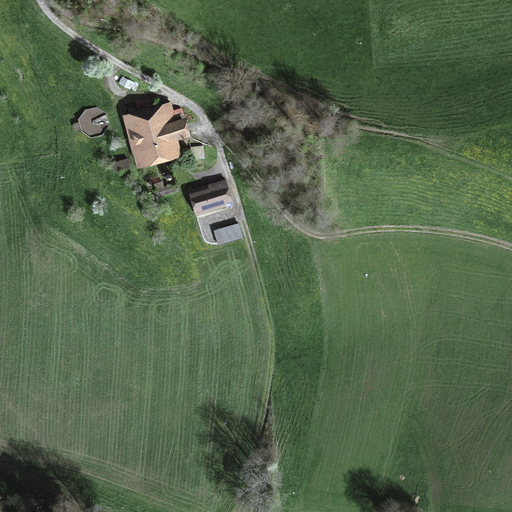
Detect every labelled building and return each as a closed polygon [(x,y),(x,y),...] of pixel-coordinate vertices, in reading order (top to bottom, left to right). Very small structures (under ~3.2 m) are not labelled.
[(137,161),(175,151),(172,140),(188,135),(184,120),(176,123),(170,101),(162,104),(124,115),(137,161)] [(116,171),(130,167),(128,159),(114,163),(116,171)] [(231,199),(225,179),(211,183),(212,186),(194,191),(199,209),(231,199)] [(154,185),(158,196),(179,190),(177,183),(165,187),(163,182),(154,185)] [(214,231),(216,237),(219,244),(243,237),(240,230),(239,223),(214,231)]
